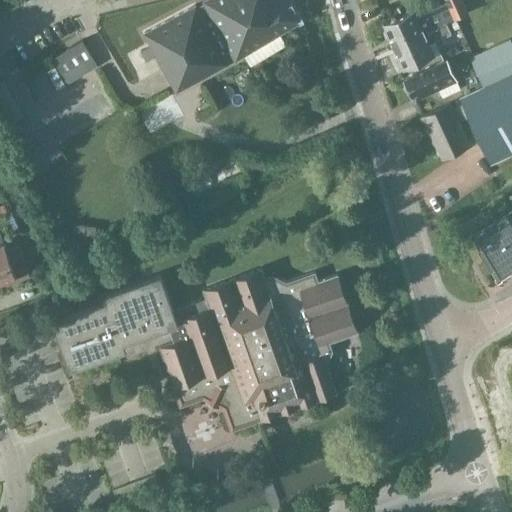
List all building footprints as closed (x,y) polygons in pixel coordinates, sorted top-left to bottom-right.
[(204,2),(207,8),(231,52),(233,55),(232,55),(233,57),(235,56),(300,21),(302,20),(301,18),(290,0),(203,0),(204,2)] [(434,0),(382,24),(403,69),(434,55),(426,38),(434,35),(436,40),(451,33),(446,23),(467,13),(461,0),(434,0)] [(231,52),(207,8),(199,13),(195,5),(144,33),(176,91),(227,64),(223,57),(231,52)] [(511,40),(511,38),(469,57),(482,87),(511,73),(511,40)] [(52,58),(67,83),(97,65),(82,40),(52,58)] [(446,58),(403,78),(411,95),(412,95),(414,99),(439,88),(442,96),(460,88),(446,58)] [(451,108),(458,121),(468,116),(490,163),(511,152),(511,73),(482,87),(460,97),(462,103),(451,108)] [(458,121),(451,108),(449,102),(422,115),(428,129),(430,128),(443,156),(468,145),(458,121)] [(472,236),(498,278),(496,278),(498,280),(499,279),(499,278),(511,269),(511,212),(511,211),(511,209),(511,210),(510,211),(511,212),(473,235),(472,234),(470,235),(471,237),(472,236)] [(0,281),(7,279),(8,284),(30,276),(19,245),(7,249),(4,243),(0,232),(0,281)] [(169,327),(174,342),(159,347),(180,406),(210,395),(220,399),(231,429),(337,393),(325,362),(331,352),(328,343),(357,332),(335,273),(317,280),(313,271),(284,282),(272,275),(264,278),(260,269),(202,290),(205,299),(172,311),(159,275),(102,295),(105,302),(50,322),(68,371),(125,351),(123,344),(169,327)]
